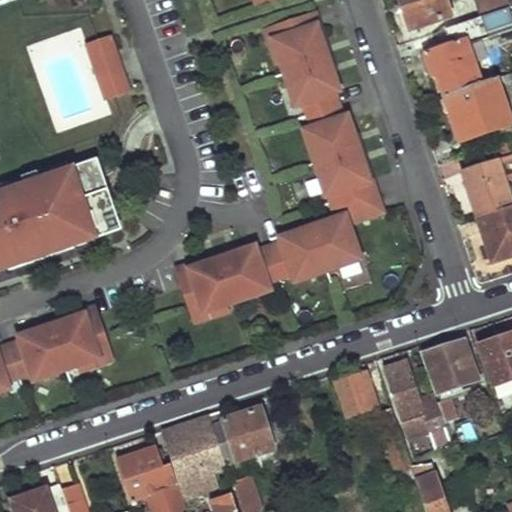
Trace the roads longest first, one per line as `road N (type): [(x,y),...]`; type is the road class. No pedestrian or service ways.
road 1 (residential): [(0,464),(473,311)]
road 2 (residential): [(363,0),(473,311)]
